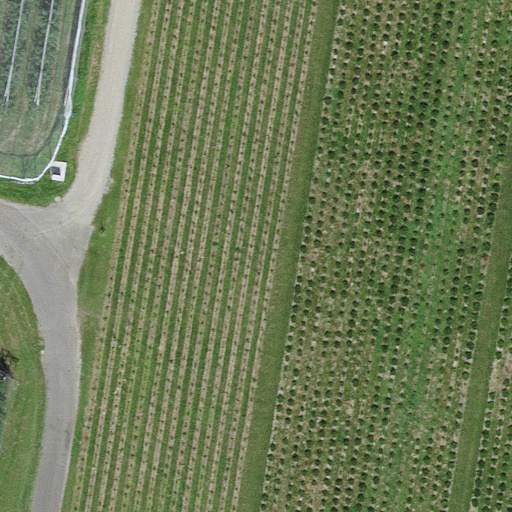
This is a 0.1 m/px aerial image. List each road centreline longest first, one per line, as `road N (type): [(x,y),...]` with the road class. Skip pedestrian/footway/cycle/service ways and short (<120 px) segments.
road 1 (residential): [(42,511),(68,364),(57,291),(0,220)]
road 2 (track): [(127,0),(57,291)]
